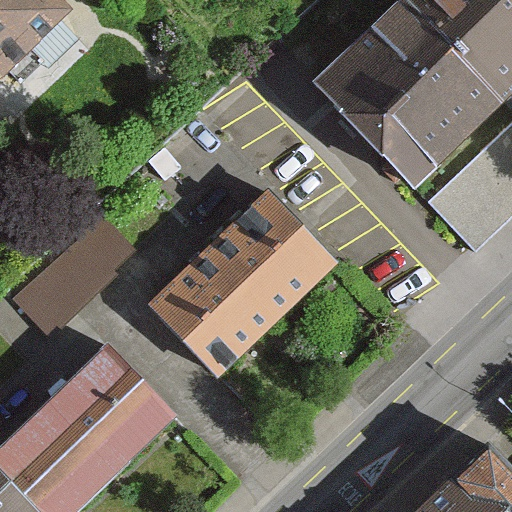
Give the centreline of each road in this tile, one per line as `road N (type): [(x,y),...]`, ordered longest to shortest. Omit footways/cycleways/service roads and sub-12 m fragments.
road 1 (unknown): [(455,300),(309,148),(278,99),(293,54),(349,0)]
road 2 (secondary): [(511,318),(308,511)]
